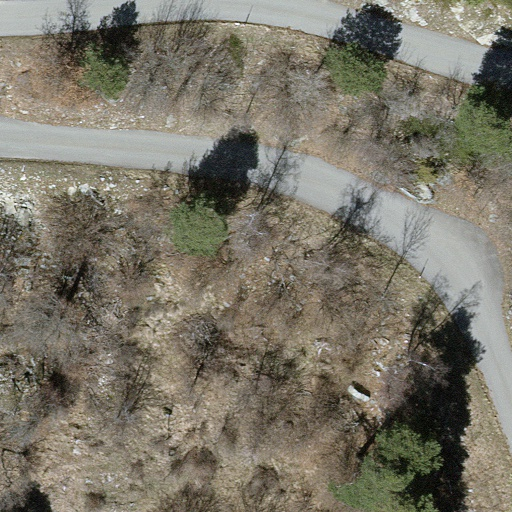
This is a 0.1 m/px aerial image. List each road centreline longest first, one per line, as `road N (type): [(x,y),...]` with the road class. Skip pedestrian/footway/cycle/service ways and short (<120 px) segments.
road 1 (unclassified): [(511,404),(459,289),(389,222),(271,167),(0,143)]
road 2 (unclassified): [(206,0),(281,10),(511,68)]
road 3 (unclassified): [(0,14),(185,0)]
